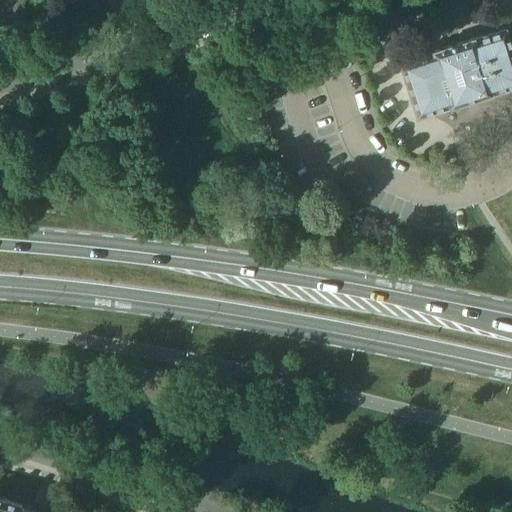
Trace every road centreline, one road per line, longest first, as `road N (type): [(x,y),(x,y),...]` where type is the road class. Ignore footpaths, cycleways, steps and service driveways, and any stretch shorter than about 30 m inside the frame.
road 1 (primary): [(511,322),(380,289),(143,252),(0,241)]
road 2 (primary): [(0,289),(364,339),(511,372)]
road 3 (residential): [(511,175),(473,196),(447,198),(418,195),(389,178),(350,125),(313,0)]
road 4 (residential): [(0,86),(269,0)]
road 5 (residential): [(0,438),(49,447),(214,511)]
